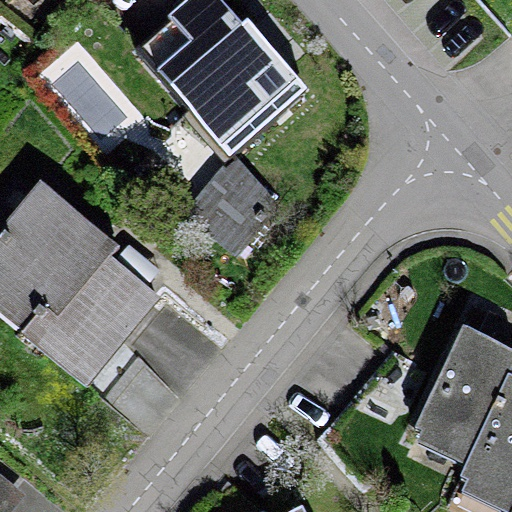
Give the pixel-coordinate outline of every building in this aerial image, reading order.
[(209,0),(204,0),(142,56),(227,152),(293,94),(209,0)] [(183,285),(41,172),(0,223),(0,298),(106,382),(183,285)] [(244,176),(197,230),(229,257),(276,203),(244,176)] [(511,363),(511,347),(457,323),(404,440),(465,468),(511,363)] [(508,511),(511,505),(511,380),(507,378),(454,492),(496,511),(508,511)] [(0,511),(27,478),(0,458),(0,511)]
